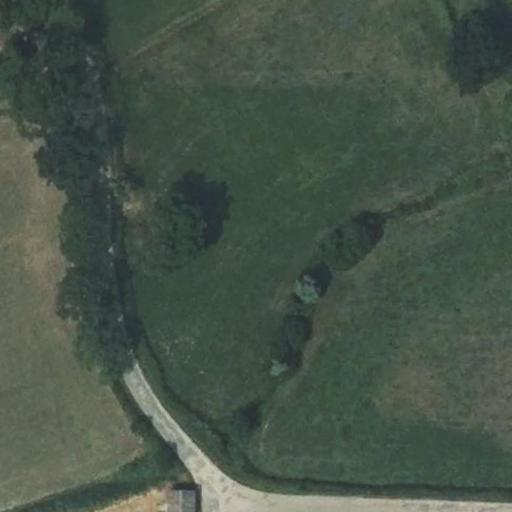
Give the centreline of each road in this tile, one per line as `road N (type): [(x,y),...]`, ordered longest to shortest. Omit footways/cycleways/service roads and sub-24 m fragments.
road 1 (unclassified): [(62,0),(98,117),(101,256),(118,338),(142,391),(235,505)]
road 2 (unclassified): [(235,505),(394,511)]
